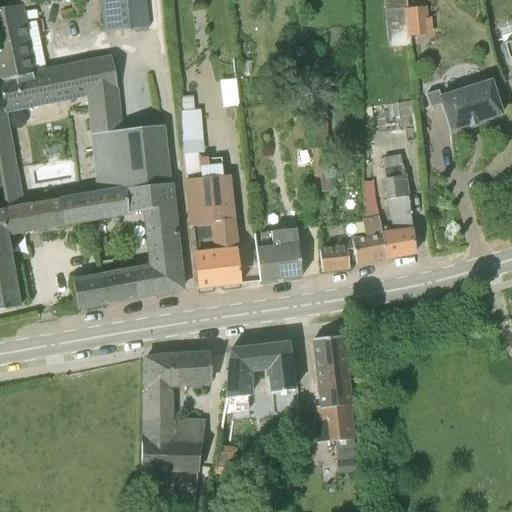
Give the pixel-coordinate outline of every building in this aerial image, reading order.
[(0,0),(0,98),(2,110),(0,110),(0,187),(3,203),(20,201),(4,115),(85,98),(95,193),(168,184),(161,127),(162,127),(150,77),(114,81),(112,65),(110,57),(71,65),(36,72),(34,65),(23,8),(30,7),(28,0),(0,0)] [(154,25),(153,13),(151,0),(99,0),(103,33),(154,28),(154,25)] [(384,0),(384,10),(389,48),(409,47),(403,0),(384,0)] [(511,42),(503,44),(508,61),(511,59),(511,60),(511,42)] [(287,99),(309,97),(306,72),(285,74),(287,99)] [(223,78),(224,104),(239,103),(238,77),(223,78)] [(437,91),(425,95),(429,109),(441,105),(449,132),(454,130),(467,126),(468,129),(477,126),(476,123),(480,122),(500,115),(498,109),(494,95),(490,82),(473,88),(472,85),(454,91),(455,93),(440,98),(437,91)] [(327,149),(326,96),(312,96),(315,149),(312,149),(313,193),(330,192),(329,149),(327,149)] [(181,142),(204,139),(201,110),(178,113),(181,142)] [(198,152),(182,153),(189,228),(190,245),(211,244),(212,251),(193,252),(197,288),(197,290),(240,285),(239,283),(228,177),(201,179),(198,152)] [(364,237),(350,239),(354,264),(355,264),(415,254),(415,253),(411,229),(404,176),(403,177),(399,155),(381,159),(386,201),(392,232),(380,233),(374,197),(373,197),(373,182),(362,183),(364,220),(361,220),(364,237)] [(95,193),(61,199),(64,227),(125,217),(125,216),(148,211),(154,266),(137,270),(142,298),(156,295),(181,290),(168,184),(95,193)] [(64,227),(61,199),(21,205),(20,201),(3,203),(4,209),(0,209),(1,211),(0,211),(0,312),(18,309),(6,237),(64,227)] [(295,230),(253,235),(258,280),(258,283),(301,278),(300,274),(295,230)] [(345,246),(318,249),(321,272),(321,273),(348,270),(347,265),(345,246)] [(137,270),(99,276),(104,305),(137,298),(142,298),(137,270)] [(99,276),(72,281),(77,308),(77,310),(104,305),(99,276)] [(349,405),(340,338),(341,338),(341,337),(313,340),(313,341),(312,341),(321,408),(312,409),(316,443),(335,441),(336,462),(338,462),(338,470),(354,469),(354,459),(355,459),(353,438),(354,438),(350,405),(349,405)] [(293,391),(287,344),(229,351),(227,399),(252,397),(251,375),(264,373),(266,395),(293,391)] [(173,420),(171,389),(211,387),(209,354),(168,357),(144,360),(142,490),(166,491),(167,473),(198,474),(205,420),(173,420)]
